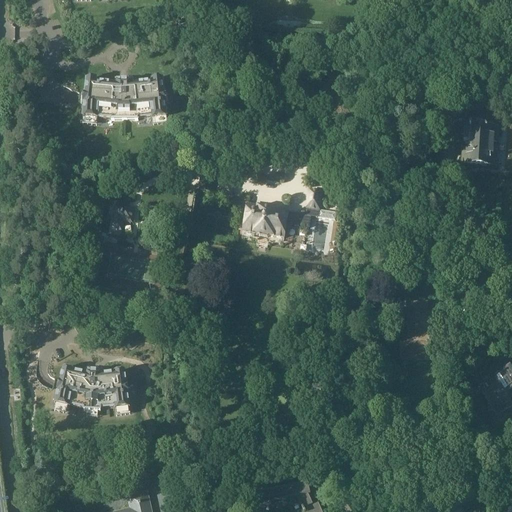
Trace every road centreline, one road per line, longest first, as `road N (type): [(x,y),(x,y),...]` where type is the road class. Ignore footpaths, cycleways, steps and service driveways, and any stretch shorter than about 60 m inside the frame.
road 1 (track): [(375,511),(343,365),(357,154),(394,0)]
road 2 (unknown): [(361,177),(189,175)]
